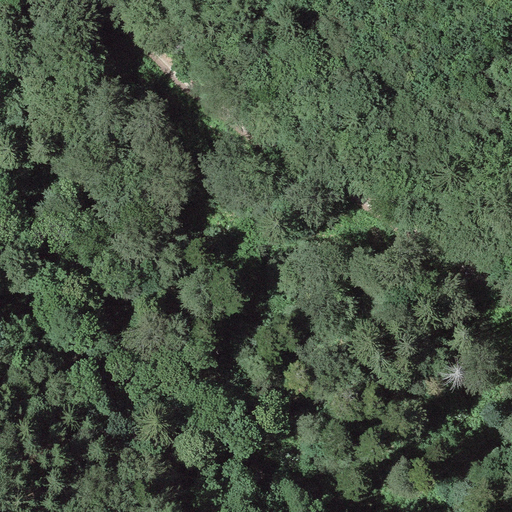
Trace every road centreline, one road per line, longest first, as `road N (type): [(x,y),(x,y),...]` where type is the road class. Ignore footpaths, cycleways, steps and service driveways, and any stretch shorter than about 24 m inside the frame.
road 1 (track): [(110,0),(201,103),(511,303)]
road 2 (track): [(0,336),(203,511)]
